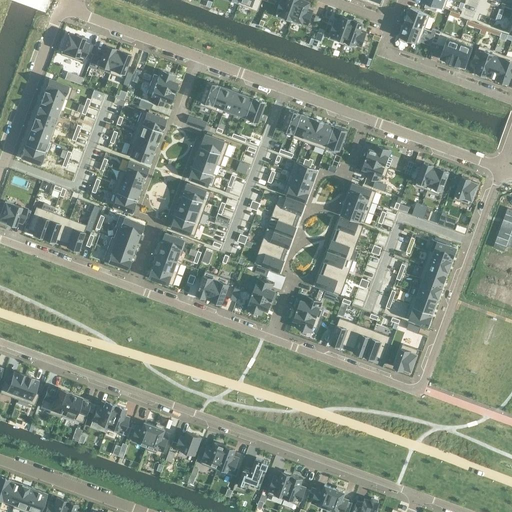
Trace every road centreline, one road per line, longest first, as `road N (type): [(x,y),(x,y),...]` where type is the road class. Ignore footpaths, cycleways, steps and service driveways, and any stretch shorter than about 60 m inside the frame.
road 1 (residential): [(417,494),(0,342)]
road 2 (tertiary): [(197,57),(499,168)]
road 3 (residential): [(499,168),(418,387)]
road 4 (residential): [(329,0),(390,22),(382,40),(392,58),(511,100)]
road 5 (tertiary): [(60,8),(0,178)]
road 6 (residential): [(270,339),(418,387)]
road 7 (residential): [(130,288),(270,339)]
road 8 (residential): [(139,507),(0,457)]
road 9 (residential): [(0,240),(130,288)]
road 10 (tertiary): [(74,12),(197,57)]
